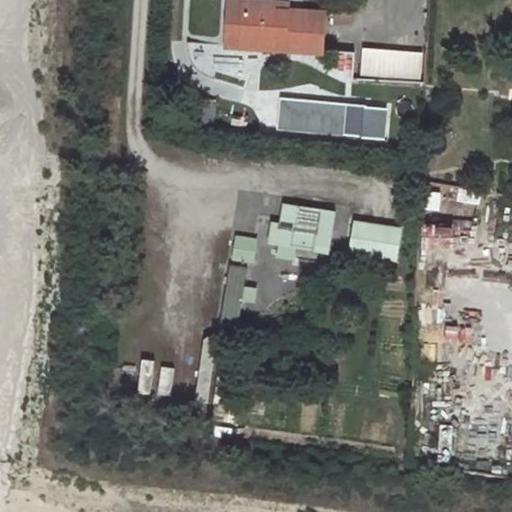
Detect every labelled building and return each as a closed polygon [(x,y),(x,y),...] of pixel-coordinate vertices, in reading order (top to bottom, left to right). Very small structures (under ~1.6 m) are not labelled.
[(247,3),(233,2),(231,47),(245,48),(247,3)] [(278,4),(247,3),(245,48),(324,54),(327,16),(292,15),(277,14),(278,4)] [(292,15),(292,5),(278,4),(277,14),(292,15)] [(422,77),(422,50),(361,49),(360,76),(422,77)] [(278,97),(275,131),(384,139),(387,105),(278,97)] [(267,254),(291,258),(293,249),(326,254),(334,210),(276,200),(267,254)] [(351,217),(344,249),(393,260),(400,228),(351,217)] [(252,261),(254,237),(232,235),(230,260),(252,261)] [(239,327),(244,266),(222,264),(218,325),(239,327)]
